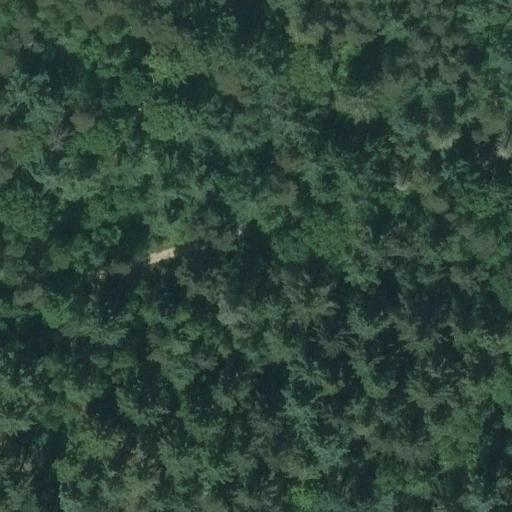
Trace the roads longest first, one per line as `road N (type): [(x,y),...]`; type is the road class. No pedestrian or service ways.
road 1 (track): [(0,326),(391,182)]
road 2 (track): [(391,182),(473,165),(511,145)]
